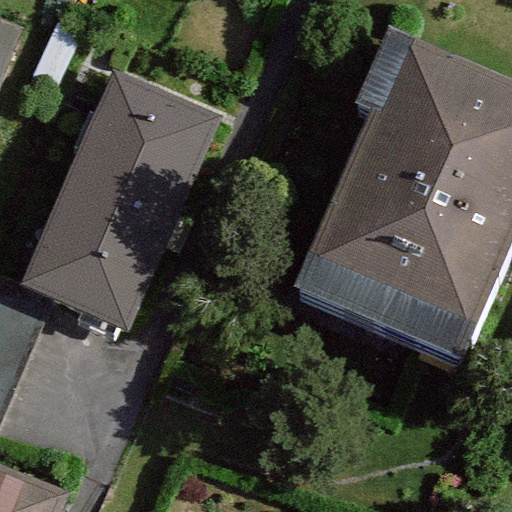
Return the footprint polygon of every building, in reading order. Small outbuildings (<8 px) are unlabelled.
[(30,34),(0,21),(0,98),(3,100),(30,34)] [(365,104),(380,113),(301,301),(465,368),(511,263),(511,74),(401,22),(365,104)] [(219,133),(114,90),(29,294),(55,305),(135,337),(219,133)] [(55,305),(29,294),(3,284),(0,291),(0,429),(4,431),(55,305)] [(66,511),(72,500),(0,471),(0,511),(66,511)]
